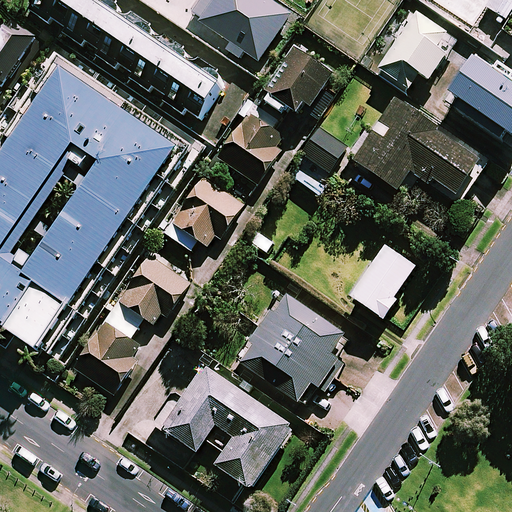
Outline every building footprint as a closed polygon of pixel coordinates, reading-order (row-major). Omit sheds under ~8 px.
[(226,89),(92,0),(39,0),(35,7),(205,121),(226,89)] [(270,0),(204,0),(195,15),(264,61),(294,16),(270,0)] [(460,0),(492,21),(505,0),(460,0)] [(460,43),(418,14),(400,39),(403,41),(382,71),(411,91),(422,75),(433,82),(460,43)] [(46,43),(16,24),(0,48),(0,107),(9,94),(12,96),(46,43)] [(0,322),(49,355),(61,363),(208,149),(57,46),(0,129),(0,322)] [(337,75),(299,50),(270,95),(276,98),(271,106),(286,116),(291,109),(307,120),(337,75)] [(511,134),(511,88),(474,63),(446,105),(505,145),(511,134)] [(461,206),(492,161),(467,144),(471,138),(407,94),(376,139),(368,133),(350,158),(400,192),(413,173),(461,206)] [(290,141),(252,116),(221,161),(259,186),(290,141)] [(349,151),(323,133),(306,157),(333,175),(349,151)] [(331,185),(303,165),(294,177),(322,198),(331,185)] [(246,209),(207,182),(170,236),(194,253),(201,242),(210,248),(219,236),(224,240),(246,209)] [(399,302),(397,301),(419,268),(388,247),(367,280),(354,299),(386,322),(399,302)] [(192,285),(153,258),(123,303),(161,330),(192,285)] [(251,324),(261,331),(254,340),(259,343),(244,365),(302,404),(316,385),(326,392),(346,363),(334,355),(348,334),(287,292),(272,313),(263,307),(251,324)] [(142,328),(117,312),(78,371),(116,396),(135,367),(146,350),(133,341),(142,328)] [(296,427),(207,367),(183,404),(173,397),(155,423),(200,454),(210,439),(228,452),(219,466),(253,490),(296,427)]
